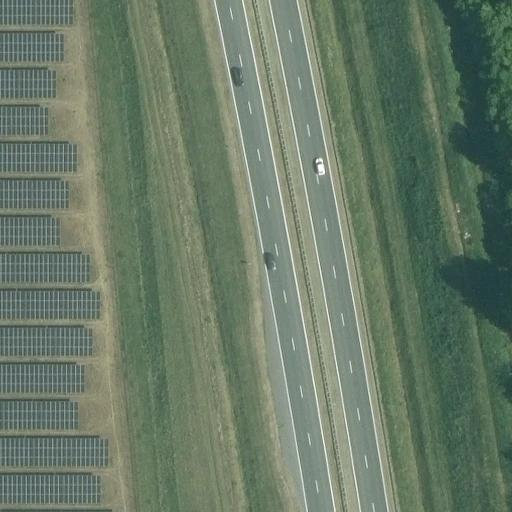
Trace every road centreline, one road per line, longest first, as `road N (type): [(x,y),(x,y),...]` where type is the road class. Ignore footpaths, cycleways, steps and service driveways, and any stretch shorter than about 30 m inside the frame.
road 1 (trunk): [(227,0),(320,511)]
road 2 (trunk): [(373,511),(281,0)]
